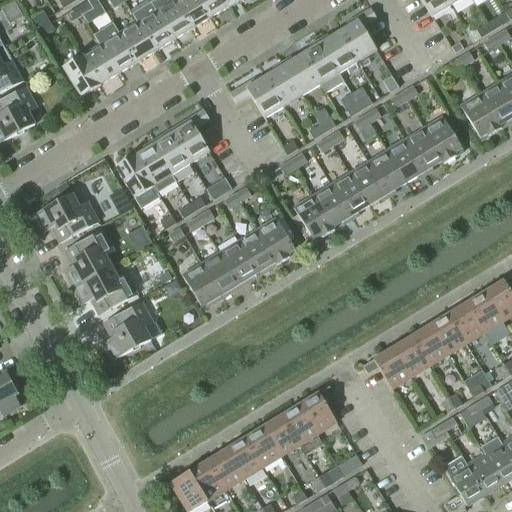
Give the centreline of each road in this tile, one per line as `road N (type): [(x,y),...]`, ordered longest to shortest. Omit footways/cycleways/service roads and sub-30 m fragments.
road 1 (residential): [(0,202),(328,0)]
road 2 (residential): [(82,406),(0,254)]
